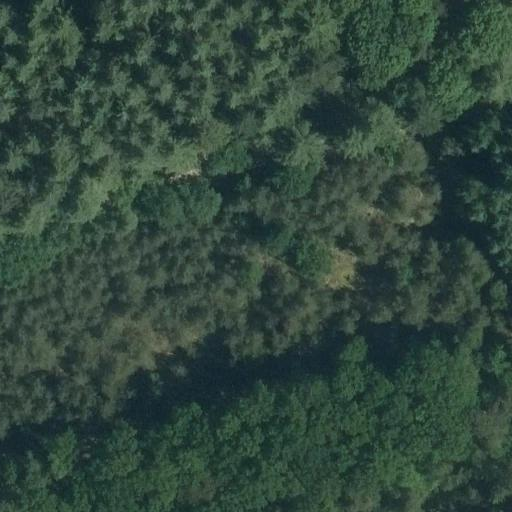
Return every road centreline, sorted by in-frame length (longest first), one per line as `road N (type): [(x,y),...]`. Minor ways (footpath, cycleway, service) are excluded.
road 1 (track): [(425,118),(0,225)]
road 2 (track): [(511,293),(425,118)]
